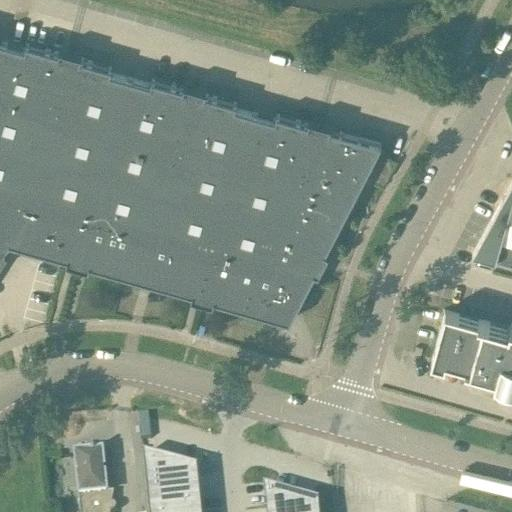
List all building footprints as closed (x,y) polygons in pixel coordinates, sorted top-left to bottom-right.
[(0,256),(10,241),(290,320),(382,142),(277,112),(275,117),(235,106),(237,101),(152,77),(151,82),(111,71),(112,66),(26,42),(25,46),(0,39),(0,256)] [(511,181),(473,253),(495,259),(511,264),(511,181)] [(511,382),(511,322),(502,320),(501,325),(446,309),(431,360),(445,364),(447,359),(493,372),(492,377),(511,382)] [(415,353),(421,355),(423,347),(417,346),(415,353)] [(103,454),(76,457),(80,497),(79,497),(80,511),(111,511),(113,500),(111,500),(110,494),(107,494),(103,454)] [(196,471),(143,458),(147,496),(198,491),(196,471)] [(200,511),(198,491),(147,496),(148,511),(200,511)] [(318,511),(318,507),(264,491),(265,511),(318,511)]
